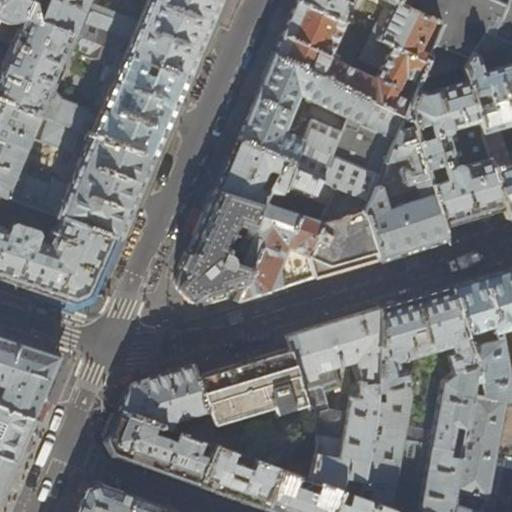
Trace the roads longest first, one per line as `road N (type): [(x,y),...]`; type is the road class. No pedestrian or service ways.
road 1 (residential): [(511,242),(167,345),(105,343)]
road 2 (residential): [(254,0),(105,343)]
road 3 (residential): [(223,511),(59,451)]
